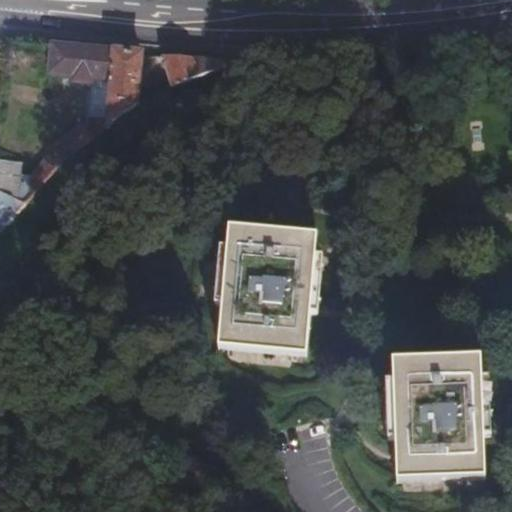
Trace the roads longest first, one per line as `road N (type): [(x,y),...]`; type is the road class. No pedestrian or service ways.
road 1 (secondary): [(0,18),(167,37),(306,40),(511,22)]
road 2 (secondary): [(452,0),(389,7),(130,0)]
